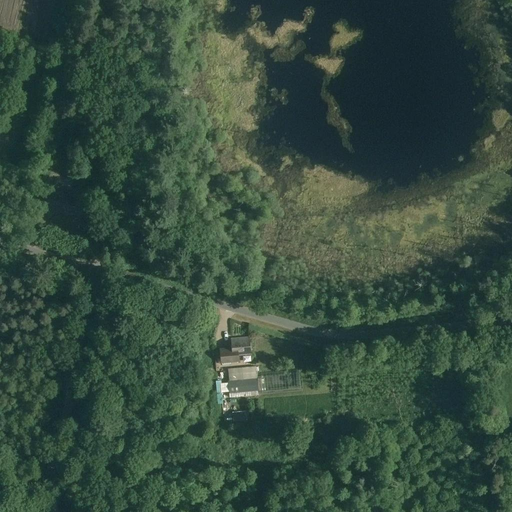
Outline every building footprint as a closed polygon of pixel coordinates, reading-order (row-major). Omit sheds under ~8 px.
[(87,198),(50,187),(44,207),(81,218),(87,198)] [(250,355),(249,337),(231,338),(232,348),(220,349),(221,362),(238,361),(238,355),(250,355)] [(258,391),(256,366),(227,369),(229,393),(258,391)] [(272,385),(263,385),(264,398),(272,398),(272,385)] [(240,430),(252,429),(251,422),(239,423),(240,430)]
